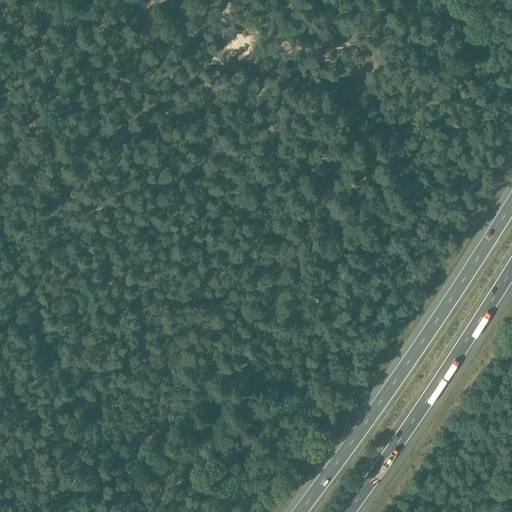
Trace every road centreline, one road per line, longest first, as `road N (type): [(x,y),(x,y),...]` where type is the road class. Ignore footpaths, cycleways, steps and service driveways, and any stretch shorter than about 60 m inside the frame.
road 1 (track): [(367,75),(287,74),(247,98),(108,134),(80,151),(58,206),(0,249)]
road 2 (motorway): [(511,204),(300,511)]
road 3 (motorway): [(351,511),(511,271)]
road 4 (track): [(131,507),(136,487),(0,260)]
road 5 (track): [(432,177),(321,0)]
